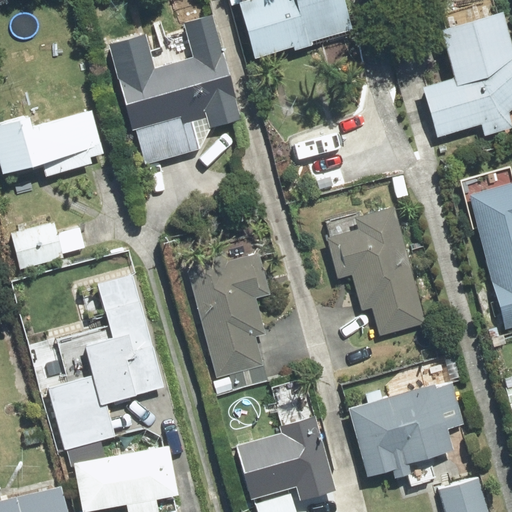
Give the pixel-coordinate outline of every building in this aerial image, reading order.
[(252,0),(244,2),(257,51),(352,26),(345,0),(252,0)] [(511,125),(511,112),(510,107),(511,105),(511,31),(506,9),(447,25),(463,78),(428,88),(440,132),(486,119),(489,132),(511,125)] [(147,33),(114,41),(146,158),(198,144),(210,121),(240,113),(214,15),(190,21),(199,54),(156,66),(147,33)] [(36,117),(0,125),(0,142),(6,165),(47,155),(50,169),(104,155),(93,111),(38,125),(36,117)] [(396,170),(375,118),(292,151),(313,203),(396,170)] [(511,182),(476,192),(509,320),(511,319),(511,182)] [(426,318),(394,207),(361,217),(366,233),(337,242),(345,271),(355,269),(366,304),(377,301),(385,329),(426,318)] [(56,223),(16,234),(23,265),(64,255),(56,223)] [(228,251),(191,261),(222,372),(233,369),(238,386),(267,378),(254,333),(266,329),(255,293),(267,289),(257,253),(230,261),(228,251)] [(100,374),(57,385),(72,443),(114,432),(104,394),(162,379),(135,277),(107,285),(120,333),(91,341),(100,374)] [(231,377),(217,381),(220,391),(234,387),(231,377)] [(448,382),(356,408),(373,466),(451,444),(445,425),(460,421),(448,382)] [(288,432),(242,445),(255,492),(302,479),(306,492),(335,484),(315,417),(286,425),(288,432)] [(169,449),(82,465),(90,505),(177,489),(169,449)] [(489,511),(478,477),(437,490),(443,511),(489,511)] [(67,511),(62,488),(0,502),(0,511),(67,511)] [(297,511),(292,494),(259,504),(261,511),(297,511)]
